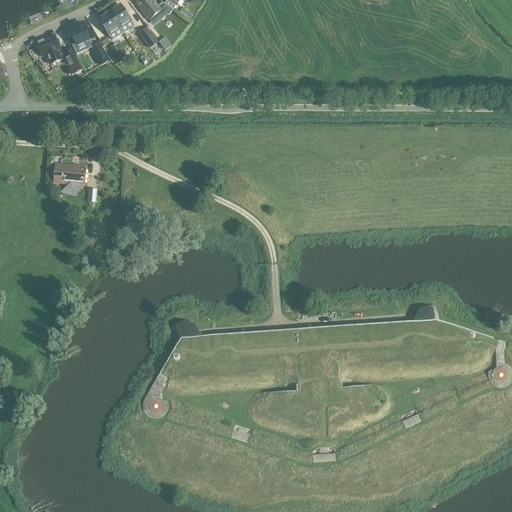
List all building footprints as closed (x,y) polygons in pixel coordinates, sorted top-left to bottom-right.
[(173,12),(163,3),(158,6),(152,0),(138,0),(136,2),(141,8),(140,9),(150,21),(161,11),(167,15),(169,16),(173,12)] [(167,0),(164,4),(173,10),(177,6),(181,0),(167,0)] [(119,4),(96,17),(107,35),(130,22),(119,4)] [(68,29),(77,47),(90,40),(82,23),(78,25),(77,23),(71,26),(72,28),(68,29)] [(140,32),(151,48),(160,42),(148,26),(140,32)] [(50,66),(63,60),(59,51),(60,50),(54,36),(36,44),(42,58),(46,56),(50,66)] [(161,45),(165,51),(169,48),(165,42),(161,45)] [(90,48),(101,67),(110,62),(99,43),(90,48)] [(119,64),(126,60),(118,44),(110,49),(119,64)] [(85,185),(86,168),(55,166),(54,182),(85,185)] [(143,404),(143,405),(143,407),(143,408),(143,409),(143,411),(144,412),(145,413),(147,417),(148,417),(150,418),(151,419),(152,419),(154,419),(156,419),(158,419),(160,418),(161,418),(162,417),(163,417),(164,416),(165,415),(166,414),(167,414),(167,412),(168,411),(168,410),(168,409),(223,428),(233,431),(233,433),(232,436),(247,441),(249,436),(308,454),(310,455),(312,456),(313,457),(313,463),(336,462),(335,454),(338,453),(367,439),(403,422),(405,427),(420,420),(418,415),(489,382),(490,383),(491,384),(492,385),(495,387),(496,388),(498,388),(499,389),(501,389),(503,388),(505,388),(507,387),(508,386),(510,385),(511,383),(511,381),(511,368),(510,366),(508,365),(508,364),(506,364),(504,363),(504,351),(505,349),(505,343),(493,339),(464,329),(435,320),(434,309),(433,309),(433,308),(432,308),(431,308),(420,309),(419,309),(413,321),(202,336),(196,325),(195,325),(195,324),(194,324),(184,322),(183,322),(176,325),(176,326),(176,327),(176,328),(181,338),(175,348),(160,374),(157,379),(146,397),(144,401),(143,403),(143,404)]
